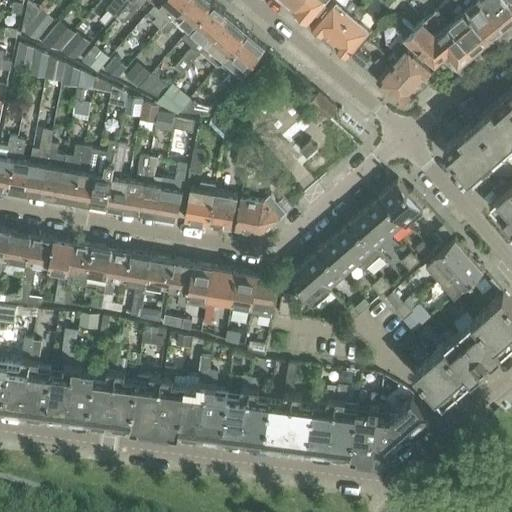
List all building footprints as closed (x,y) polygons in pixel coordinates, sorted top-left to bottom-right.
[(21,25),(43,37),(56,12),(35,0),(21,25)] [(156,0),(150,8),(158,14),(154,19),(162,26),(184,0),(156,0)] [(213,0),(212,0),(184,0),(162,26),(169,31),(181,17),(191,26),(213,0)] [(230,15),(213,0),(191,26),(183,35),(193,43),(190,47),(198,53),(202,49),(208,41),(230,15)] [(309,20),(326,0),(300,0),(294,8),(309,20)] [(327,30),(334,36),(355,12),(341,0),(333,0),(314,22),(326,32),(327,30)] [(482,44),(491,36),(466,5),(457,13),(447,0),(440,6),(473,47),(480,42),(482,44)] [(505,21),(488,0),(473,0),(466,5),(491,36),(501,28),(499,26),(505,21)] [(511,16),(511,0),(488,0),(505,21),(511,16)] [(473,47),(440,6),(433,12),(443,24),(434,31),(449,50),(459,62),(469,54),(467,52),(473,47)] [(373,27),(355,12),(334,36),(339,41),(338,42),(351,53),(373,27)] [(248,30),(230,15),(208,41),(202,49),(219,64),(221,61),(248,30)] [(83,56),(92,34),(58,19),(48,40),(83,56)] [(449,50),(434,31),(424,19),(413,27),(403,19),(397,26),(436,60),(449,50)] [(139,49),(147,37),(135,29),(127,41),(139,49)] [(266,46),(248,30),(221,61),(232,71),(224,80),(231,86),(266,46)] [(96,42),(86,58),(100,66),(109,50),(96,42)] [(393,61),(418,82),(423,76),(424,77),(427,74),(430,73),(433,70),(432,67),(434,64),(408,42),(393,61)] [(0,56),(0,63),(11,65),(13,59),(3,57),(0,56)] [(378,79),(403,101),(405,98),(408,98),(411,95),(411,92),(414,89),(413,88),(418,82),(393,61),(378,79)] [(161,96),(179,111),(193,94),(175,79),(161,96)] [(475,180),(511,147),(511,87),(445,145),(475,180)] [(338,106),(320,92),(312,102),(329,116),(338,106)] [(26,190),(43,193),(52,140),(54,128),(46,127),(42,146),(34,145),(32,157),(26,190)] [(0,146),(0,185),(9,187),(18,135),(11,134),(9,143),(1,142),(0,146)] [(26,190),(32,157),(24,155),(27,137),(18,135),(9,187),(26,190)] [(92,201),(108,204),(119,140),(110,138),(105,170),(97,169),(92,201)] [(316,146),(310,139),(300,148),(307,155),(316,146)] [(43,193),(59,196),(66,151),(59,150),(60,141),(52,140),(43,193)] [(108,204),(125,207),(130,175),(122,173),(128,141),(119,140),(108,204)] [(59,196),(75,199),(85,143),(77,141),(75,153),(66,151),(59,196)] [(75,199),(92,201),(97,169),(90,167),(94,144),(85,143),(75,199)] [(511,147),(475,180),(492,199),(511,181),(511,147)] [(125,207),(140,210),(150,153),(142,152),(138,176),(130,175),(125,207)] [(140,210),(157,213),(163,181),(155,179),(159,155),(150,153),(140,210)] [(164,175),(163,181),(157,213),(179,217),(189,161),(179,159),(176,177),(164,175)] [(399,177),(382,192),(407,221),(428,203),(414,187),(410,190),(399,177)] [(186,218),(209,222),(215,189),(216,182),(201,179),(200,186),(192,184),(186,218)] [(511,181),(492,199),(511,222),(511,181)] [(239,193),(215,189),(209,222),(233,226),(239,193)] [(367,205),(392,234),(407,221),(382,192),(367,205)] [(242,196),(236,227),(263,232),(286,210),(271,193),(263,200),(242,196)] [(367,205),(352,218),(377,247),(392,234),(367,205)] [(337,232),(362,260),(367,266),(382,253),(377,247),(352,218),(337,232)] [(453,231),(445,221),(439,226),(448,236),(453,231)] [(13,228),(0,225),(0,294),(2,295),(6,271),(9,258),(13,228)] [(33,232),(13,228),(9,258),(6,271),(14,272),(15,268),(27,270),(33,232)] [(56,236),(33,232),(27,270),(35,271),(36,263),(51,265),(56,236)] [(337,232),(321,245),(346,274),(362,260),(337,232)] [(75,239),(56,236),(51,265),(61,267),(59,278),(68,280),(70,269),(75,239)] [(442,277),(471,251),(457,236),(444,247),(440,243),(424,257),(442,277)] [(95,243),(75,239),(70,269),(90,272),(95,243)] [(114,246),(95,243),(90,272),(109,276),(114,246)] [(321,245),(306,258),(331,287),(346,274),(321,245)] [(133,249),(114,246),(109,276),(107,291),(114,292),(116,277),(128,279),(133,249)] [(153,253),(133,249),(128,279),(137,281),(135,294),(145,296),(146,292),(153,253)] [(412,250),(407,254),(416,264),(421,260),(412,250)] [(485,268),(471,251),(442,277),(456,293),(485,268)] [(175,257),(153,253),(146,292),(154,293),(155,284),(170,286),(175,257)] [(416,264),(407,254),(402,258),(411,268),(416,264)] [(194,260),(175,257),(170,286),(181,288),(178,303),(186,305),(188,298),(194,260)] [(310,305),(331,287),(306,258),(289,273),(300,285),(296,289),(310,305)] [(214,264),(194,260),(188,298),(207,302),(214,264)] [(238,268),(214,264),(207,302),(215,303),(217,295),(233,298),(238,268)] [(238,268),(233,298),(231,307),(252,310),(259,272),(238,268)] [(278,275),(259,272),(252,310),(272,314),(278,275)] [(383,275),(378,280),(387,289),(392,285),(383,275)] [(387,289),(378,280),(373,284),(382,293),(387,289)] [(295,293),(283,291),(279,311),(291,313),(295,293)] [(511,341),(511,298),(505,291),(416,368),(444,400),(511,341)] [(401,312),(410,304),(406,299),(397,308),(401,312)] [(353,302),(348,306),(356,316),(361,312),(353,302)] [(415,309),(410,304),(401,312),(405,318),(415,309)] [(356,316),(348,306),(343,311),(351,320),(356,316)] [(204,327),(204,318),(177,315),(176,324),(204,327)] [(10,365),(5,408),(26,411),(33,358),(25,357),(23,367),(10,365)] [(33,358),(26,411),(48,414),(54,371),(41,369),(42,359),(33,358)] [(0,407),(5,408),(10,365),(0,363),(0,407)] [(54,371),(48,414),(69,416),(76,364),(67,363),(66,372),(54,371)] [(76,364),(69,416),(90,419),(96,376),(83,374),(84,365),(76,364)] [(96,376),(90,419),(112,422),(119,369),(110,368),(109,377),(96,376)] [(330,450),(351,453),(357,411),(344,409),(349,369),(341,368),(337,398),(330,450)] [(119,369),(112,422),(134,425),(139,381),(126,380),(127,370),(119,369)] [(152,383),(139,381),(134,425),(155,427),(162,374),(153,373),(152,383)] [(158,428),(179,431),(186,383),(172,381),(173,376),(165,375),(158,428)] [(179,431),(202,434),(209,381),(199,380),(198,385),(186,383),(179,431)] [(202,434),(222,436),(229,388),(215,386),(216,382),(209,381),(202,434)] [(222,436),(243,439),(251,387),(242,386),(241,390),(229,388),(222,436)] [(243,439),(265,442),(271,399),(257,397),(258,388),(251,387),(243,439)] [(265,442),(287,445),(294,393),(284,391),(283,401),(271,399),(265,442)] [(287,445),(308,447),(314,405),(300,403),(302,394),(294,393),(287,445)] [(388,416),(378,415),(373,456),(380,457),(428,414),(412,395),(388,416)] [(308,447),(330,450),(337,398),(327,397),(325,406),(314,405),(308,447)] [(373,456),(378,415),(380,403),(370,402),(369,407),(357,405),(357,411),(351,453),(373,456)]
